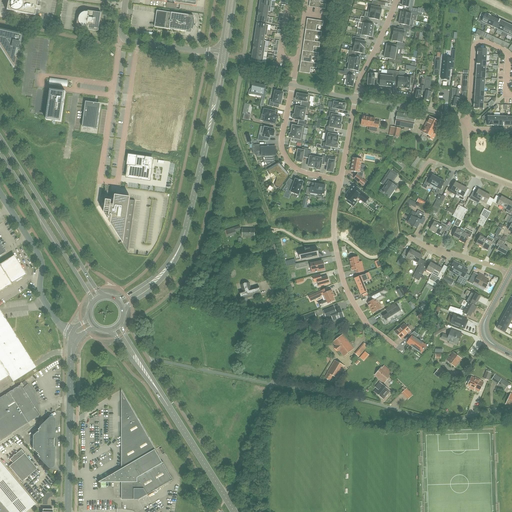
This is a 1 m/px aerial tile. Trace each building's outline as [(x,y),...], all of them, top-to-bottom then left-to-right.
[(8,2),(6,10),(37,17),(38,11),(39,11),(39,7),(40,2),(31,0),(11,0),(11,1),(10,1),(10,2),(10,3),(8,2)] [(309,0),(310,2),(315,3),(314,8),(325,9),(326,4),(320,3),(320,0),(309,0)] [(369,6),(368,12),(380,14),(382,9),(374,7),(375,4),(369,3),(368,6),(369,6)] [(78,18),(76,28),(98,31),(101,13),(88,11),(88,12),(87,12),(86,12),(85,13),(84,13),(83,13),(82,14),(81,15),(81,16),(80,16),(80,17),(79,18),(79,19),(78,18)] [(193,16),(157,11),(155,27),(191,32),(191,29),(192,29),(193,28),(194,27),(194,26),(194,25),(194,24),(194,23),(194,21),(194,20),(194,19),(193,19),(193,16)] [(400,18),(411,20),(412,15),(417,16),(418,12),(411,11),(410,14),(401,12),(400,18)] [(361,16),(360,19),(362,20),(367,21),(368,18),(370,18),(379,20),(380,14),(368,12),(369,12),(368,18),(361,16)] [(491,16),(486,13),(485,14),(483,17),(484,17),(481,23),(486,26),(491,16)] [(496,18),(491,16),(487,24),(486,26),(487,26),(487,25),(492,27),(491,29),(492,26),(496,18)] [(406,25),(406,28),(409,29),(411,30),(412,29),(412,26),(410,26),(411,20),(400,18),(399,24),(406,25)] [(501,21),(496,18),(492,26),(491,29),(493,30),(494,27),(497,29),(497,30),(497,29),(501,21)] [(360,19),(360,23),(362,23),(363,23),(362,26),(361,29),(373,31),(374,25),(369,24),(366,24),(367,21),(362,20),(360,19)] [(322,32),(316,31),(317,25),(323,26),(324,21),(313,20),(312,24),(306,23),(306,30),(322,32)] [(506,23),(501,21),(497,29),(497,30),(502,32),(503,31),(506,23)] [(511,26),(506,23),(503,31),(502,32),(507,35),(508,34),(511,26)] [(403,31),(394,29),(393,35),(406,38),(407,32),(409,32),(409,29),(404,28),(403,31)] [(360,37),(360,38),(361,38),(364,39),(365,36),(366,36),(372,37),(373,31),(361,29),(360,35),(360,37)] [(320,43),(320,42),(315,41),(315,36),(321,37),(322,32),(306,30),(311,31),(310,35),(305,34),(304,40),(320,43)] [(0,47),(11,65),(11,67),(14,56),(15,49),(17,49),(19,43),(17,42),(19,33),(18,33),(18,35),(0,31),(0,47)] [(406,38),(393,35),(392,41),(399,42),(399,45),(403,46),(404,47),(405,43),(402,43),(403,37),(406,38)] [(319,53),(313,52),(314,47),(320,47),(320,43),(304,40),(309,41),(309,45),(303,45),(302,51),(319,53)] [(348,51),(348,54),(350,54),(354,55),(354,52),(359,53),(364,54),(364,53),(365,53),(365,50),(364,50),(365,48),(354,46),(353,45),(353,48),(349,48),(349,51),(348,51)] [(398,48),(396,48),(386,46),(385,52),(398,54),(397,54),(398,49),(398,48)] [(317,64),(312,63),(312,57),(318,58),(319,53),(302,51),(308,52),(307,56),(302,55),(301,61),(317,64)] [(398,54),(385,52),(384,58),(389,59),(391,59),(391,62),(396,63),(398,54)] [(348,57),(347,63),(348,63),(349,63),(359,65),(361,59),(355,58),(353,58),(354,55),(350,54),(348,54),(347,57),(348,57)] [(453,69),(453,70),(454,59),(451,59),(452,58),(451,58),(451,59),(444,58),(444,57),(441,79),(442,79),(442,78),(449,79),(449,80),(450,69),(453,69)] [(317,69),(317,64),(301,61),(301,62),(306,62),(306,67),(300,66),(299,72),(310,74),(311,68),(317,69)] [(345,68),(344,71),(346,72),(347,72),(348,69),(353,70),(358,71),(359,65),(349,63),(348,63),(347,69),(346,69),(347,69),(345,68)] [(374,85),(374,80),(374,78),(378,79),(378,78),(378,73),(370,72),(369,74),(368,85),(369,85),(369,86),(372,86),(372,85),(374,85)] [(380,86),(386,86),(387,74),(381,73),(381,72),(378,72),(378,73),(378,78),(380,78),(380,86)] [(398,80),(398,82),(398,88),(403,88),(405,76),(399,75),(399,72),(396,72),(396,74),(395,80),(398,80)] [(393,74),(387,74),(386,86),(391,87),(392,80),(395,80),(396,74),(393,73),(393,74)] [(355,76),(346,75),(345,80),(348,80),(347,86),(353,87),(355,76)] [(411,76),(405,76),(403,88),(409,89),(410,84),(410,81),(413,82),(414,76),(411,76)] [(49,84),(67,87),(68,81),(50,78),(49,84)] [(425,92),(424,99),(430,100),(431,93),(432,93),(434,87),(430,87),(431,82),(425,80),(425,84),(425,86),(423,91),(425,92)] [(250,89),(250,90),(249,90),(249,91),(248,94),(249,94),(254,95),(255,93),(256,93),(256,92),(263,94),(262,100),(265,100),(267,90),(265,89),(266,86),(267,87),(268,86),(257,84),(256,84),(253,83),(252,87),(251,87),(251,88),(251,89),(250,89)] [(421,99),(422,91),(423,92),(424,86),(421,85),(421,87),(418,86),(416,88),(416,90),(414,97),(417,98),(420,99),(420,98),(421,99)] [(458,98),(459,94),(459,90),(452,88),(451,98),(454,98),(452,106),(455,106),(456,107),(457,107),(458,107),(459,107),(461,99),(458,98)] [(46,120),(61,122),(66,92),(51,90),(46,120)] [(278,92),(275,91),(273,100),(270,100),(269,106),(274,107),(275,103),(281,104),(281,100),(282,100),(282,98),(283,97),(282,97),(283,93),(282,93),(282,92),(278,91),(278,92)] [(304,101),(304,105),(310,106),(310,102),(309,102),(310,96),(305,95),(306,94),(302,94),(302,95),(297,94),(296,100),(304,101)] [(93,128),(97,129),(100,109),(98,109),(99,105),(95,104),(95,103),(95,102),(94,102),(94,103),(86,101),(84,113),(82,127),(93,128)] [(330,110),(336,111),(336,109),(344,110),(345,104),(341,103),(341,102),(337,102),(337,103),(332,102),(331,107),(330,107),(330,110)] [(296,107),(295,113),(305,115),(306,111),(308,111),(308,109),(309,109),(310,106),(304,105),(303,108),(296,107)] [(275,112),(264,109),(263,115),(266,116),(264,121),(270,123),(270,124),(274,125),(274,124),(275,124),(276,119),(277,119),(278,115),(275,115),(275,112)] [(330,117),(329,121),(341,123),(342,117),(335,115),(336,112),(329,111),(328,117),(330,117)] [(398,112),(395,125),(413,129),(415,116),(398,112)] [(301,120),(300,124),(306,125),(307,121),(304,121),(305,115),(295,113),(294,115),(293,115),(293,119),(301,120)] [(375,118),(363,116),(361,125),(378,129),(379,122),(374,121),(375,118)] [(429,117),(422,132),(429,136),(428,138),(432,140),(433,138),(434,138),(436,134),(435,134),(441,123),(429,117)] [(327,126),(326,130),(332,131),(333,127),(341,129),(342,125),(340,125),(341,123),(329,121),(328,127),(327,126)] [(293,126),(291,132),(303,134),(304,128),(306,128),(306,125),(300,124),(299,127),(293,126)] [(274,129),(264,127),(262,136),(259,135),(258,140),(262,141),(265,141),(266,137),(269,138),(270,136),(274,136),(275,136),(276,132),(275,132),(275,131),(274,131),(274,129)] [(391,127),(389,136),(400,138),(402,129),(391,127)] [(326,130),(324,139),(337,142),(338,135),(331,134),(332,131),(326,130)] [(289,138),(297,139),(296,142),(297,143),(301,143),(303,144),(303,140),(302,140),(303,134),(291,132),(291,134),(290,134),(289,138)] [(337,144),(337,142),(324,139),(324,140),(326,140),(325,143),(324,143),(322,149),(329,150),(329,146),(337,148),(338,144),(337,144)] [(72,141),(65,152),(76,170),(93,169),(94,167),(96,148),(96,147),(96,146),(97,146),(95,146),(95,145),(77,143),(77,142),(72,141)] [(256,156),(264,156),(267,166),(265,167),(265,168),(275,162),(273,158),(274,158),(273,158),(273,155),(276,155),(274,150),(273,151),(273,147),(256,148),(256,156)] [(303,154),(307,155),(308,150),(308,149),(302,147),(302,149),(298,149),(297,153),(296,153),(296,156),(297,157),(296,161),(302,162),(303,154)] [(308,150),(307,155),(306,156),(310,157),(308,167),(314,168),(316,156),(310,155),(311,151),(308,150)] [(130,156),(127,176),(149,180),(152,159),(130,156)] [(316,156),(314,168),(317,168),(316,169),(320,170),(322,162),(325,163),(326,156),(323,156),(322,159),(317,158),(317,156),(316,156)] [(327,171),(333,172),(334,168),(335,168),(335,164),(334,164),(335,159),(327,157),(326,163),(328,163),(327,171)] [(360,172),(361,165),(362,159),(353,158),(350,171),(358,172),(357,175),(357,174),(355,176),(354,178),(362,185),(363,186),(367,182),(365,181),(362,179),(363,176),(364,172),(360,172)] [(279,163),(267,169),(270,174),(276,171),(279,174),(278,175),(279,174),(281,177),(275,185),(280,189),(289,175),(279,163)] [(393,173),(390,170),(382,183),(386,185),(382,191),(383,192),(383,193),(384,193),(386,194),(385,195),(389,198),(392,193),(391,192),(394,189),(396,190),(398,186),(392,182),(394,180),(390,177),(393,173)] [(438,178),(434,176),(432,175),(429,180),(427,179),(423,186),(426,188),(427,186),(429,187),(430,184),(434,186),(438,178)] [(438,194),(440,189),(444,182),(438,178),(434,186),(437,188),(435,190),(436,191),(435,193),(438,194)] [(298,180),(296,179),(293,187),(290,186),(287,184),(282,190),(286,192),(291,194),(291,192),(298,194),(300,190),(301,190),(302,187),(301,187),(303,182),(301,181),(301,180),(298,179),(298,180)] [(456,196),(457,193),(461,185),(455,182),(452,189),(450,188),(449,192),(456,196)] [(323,197),(323,198),(324,195),(325,195),(326,191),(324,191),(325,185),(320,184),(320,185),(312,184),(311,188),(307,187),(306,193),(310,194),(310,193),(318,195),(318,196),(323,197)] [(365,203),(369,198),(359,190),(359,189),(354,185),(350,190),(349,190),(346,193),(347,194),(348,195),(346,198),(348,201),(347,202),(353,206),(356,202),(355,201),(356,200),(355,200),(358,197),(365,203)] [(469,191),(467,190),(467,189),(461,185),(457,193),(461,195),(460,198),(464,200),(469,191)] [(480,201),(484,193),(478,189),(474,197),(480,201)] [(484,193),(480,201),(486,204),(490,196),(484,193)] [(115,200),(110,199),(110,201),(106,200),(104,214),(128,251),(135,201),(130,200),(130,197),(115,195),(115,200)] [(503,208),(507,200),(501,196),(497,204),(503,208)] [(434,212),(437,206),(440,201),(437,199),(431,210),(434,212)] [(511,209),(511,202),(507,200),(503,208),(506,209),(505,212),(510,214),(511,209)] [(423,217),(424,214),(418,211),(416,214),(417,214),(415,217),(411,215),(407,222),(411,224),(411,225),(417,228),(417,227),(418,228),(420,225),(419,225),(420,223),(422,225),(425,219),(423,218),(423,217)] [(436,233),(440,225),(437,223),(438,221),(433,218),(428,227),(430,228),(430,230),(436,233)] [(440,225),(436,233),(442,236),(446,228),(440,225)] [(236,234),(235,231),(240,229),(239,226),(226,231),(228,237),(236,234)] [(465,243),(468,237),(470,238),(473,232),(465,228),(463,232),(459,240),(465,243)] [(243,229),(242,237),(254,237),(254,229),(243,229)] [(463,232),(457,229),(453,237),(459,240),(463,232)] [(486,239),(483,237),(484,236),(479,233),(477,238),(479,239),(476,244),(482,247),(486,239)] [(486,239),(482,247),(488,250),(492,243),(497,245),(501,237),(501,236),(497,234),(494,240),(488,236),(486,239)] [(501,237),(497,245),(496,246),(499,247),(497,250),(505,255),(509,248),(503,246),(506,240),(501,237)] [(304,248),(299,249),(299,251),(301,260),(314,257),(318,256),(317,253),(318,253),(317,248),(316,248),(316,247),(306,249),(306,248),(304,248)] [(414,251),(414,250),(411,248),(411,249),(407,256),(403,253),(399,261),(403,263),(405,261),(410,264),(412,260),(416,252),(414,251)] [(416,252),(412,260),(418,263),(422,255),(416,252)] [(0,291),(26,275),(14,256),(0,264),(0,291)] [(358,257),(349,258),(352,271),(355,270),(356,273),(364,272),(364,271),(361,272),(358,257)] [(311,264),(312,272),(315,272),(317,271),(324,270),(322,261),(311,264)] [(458,274),(459,275),(460,276),(464,277),(466,273),(468,270),(464,268),(461,266),(462,265),(454,261),(454,262),(451,266),(451,267),(451,266),(452,267),(452,268),(451,270),(451,271),(458,275),(458,274)] [(432,273),(436,265),(431,262),(426,270),(432,273)] [(415,279),(422,267),(419,265),(412,277),(415,279)] [(442,268),(436,265),(432,273),(429,279),(434,282),(437,284),(441,276),(442,277),(444,273),(440,271),(442,268)] [(474,272),(470,280),(474,282),(478,275),(474,272)] [(355,279),(359,288),(359,290),(361,294),(367,292),(365,288),(363,282),(368,280),(366,274),(355,279)] [(474,282),(485,288),(489,281),(483,278),(484,276),(479,274),(478,275),(474,282)] [(320,275),(312,277),(314,282),(317,281),(319,286),(329,283),(327,276),(321,278),(320,275)] [(242,290),(239,291),(242,299),(239,299),(240,302),(248,300),(247,297),(261,293),(258,285),(251,287),(249,282),(241,284),(242,290)] [(321,295),(322,296),(323,300),(324,300),(326,299),(328,304),(335,301),(333,297),(334,296),(331,290),(328,291),(327,288),(321,291),(318,292),(318,293),(319,296),(321,295)] [(370,299),(371,299),(372,301),(367,303),(368,303),(367,304),(369,307),(371,306),(372,309),(373,309),(374,312),(375,312),(376,312),(379,310),(382,309),(377,300),(376,297),(387,292),(384,288),(368,296),(370,299)] [(473,306),(474,306),(479,296),(467,290),(464,295),(469,297),(467,302),(466,302),(473,306)] [(466,302),(467,302),(464,300),(461,305),(466,307),(463,312),(470,316),(475,307),(474,306),(473,306),(466,302)] [(395,304),(394,303),(385,309),(388,308),(390,311),(388,312),(388,313),(383,316),(383,317),(384,316),(386,320),(385,320),(386,321),(387,322),(386,322),(387,323),(402,313),(401,313),(397,307),(398,306),(397,305),(395,307),(394,304),(395,304)] [(450,306),(448,310),(461,315),(463,310),(450,306)] [(340,308),(339,309),(335,310),(334,307),(324,311),(325,315),(326,317),(331,315),(333,321),(339,318),(339,320),(343,318),(342,317),(344,317),(341,311),(340,308)] [(0,362),(9,376),(13,382),(36,368),(0,311),(0,362)] [(510,323),(511,319),(511,317),(505,313),(502,318),(510,323)] [(467,320),(454,315),(451,323),(464,328),(467,320)] [(502,318),(500,323),(508,328),(510,323),(502,318)] [(432,321),(430,323),(433,328),(435,331),(440,328),(438,325),(436,326),(432,321)] [(505,333),(508,328),(500,323),(497,329),(505,333)] [(410,331),(404,324),(395,332),(401,339),(410,331)] [(434,331),(433,332),(434,336),(443,332),(440,328),(434,331)] [(443,334),(441,339),(449,342),(449,343),(453,345),(453,344),(456,345),(462,333),(451,329),(449,336),(443,334)] [(419,335),(414,331),(408,337),(411,339),(407,343),(421,353),(423,350),(424,349),(424,348),(426,345),(416,338),(419,335)] [(343,334),(333,342),(344,357),(354,349),(343,334)] [(363,342),(354,352),(358,356),(367,346),(363,342)] [(450,357),(449,357),(446,360),(455,367),(461,359),(454,353),(450,357)] [(329,381),(332,375),(337,378),(345,366),(335,361),(324,378),(329,381)] [(9,376),(0,362),(0,381),(9,376)] [(382,368),(381,367),(374,375),(384,383),(391,375),(389,375),(391,372),(384,366),(382,368)] [(442,378),(446,373),(440,368),(436,373),(442,378)] [(493,379),(499,383),(497,385),(505,390),(509,384),(496,375),(493,379)] [(472,377),(467,386),(469,386),(468,388),(474,390),(475,389),(479,391),(484,383),(479,381),(479,380),(475,378),(475,379),(472,377)] [(378,388),(374,392),(383,399),(390,391),(381,384),(380,382),(376,386),(378,388)] [(40,415),(39,414),(39,412),(38,410),(38,407),(38,404),(38,403),(37,402),(37,400),(36,398),(35,397),(35,395),(33,392),(33,391),(32,390),(31,389),(30,387),(29,386),(27,384),(23,388),(20,385),(8,392),(9,392),(0,397),(0,440),(28,423),(36,418),(38,418),(38,416),(40,415)] [(406,389),(402,393),(408,399),(412,395),(406,389)] [(139,499),(173,480),(163,462),(162,463),(155,450),(156,449),(127,400),(122,400),(122,469),(99,482),(122,482),(122,499),(139,499)] [(37,455),(47,466),(48,467),(49,467),(50,467),(51,467),(52,467),(53,466),(53,464),(54,445),(55,445),(55,440),(54,440),(54,421),(54,419),(53,418),(52,418),(51,417),(50,418),(49,418),(37,429),(38,430),(33,436),(32,448),(38,454),(37,455)] [(13,463),(9,466),(22,482),(37,469),(21,450),(10,459),(13,463)] [(25,511),(35,504),(25,492),(0,461),(0,501),(9,511),(25,511)]
